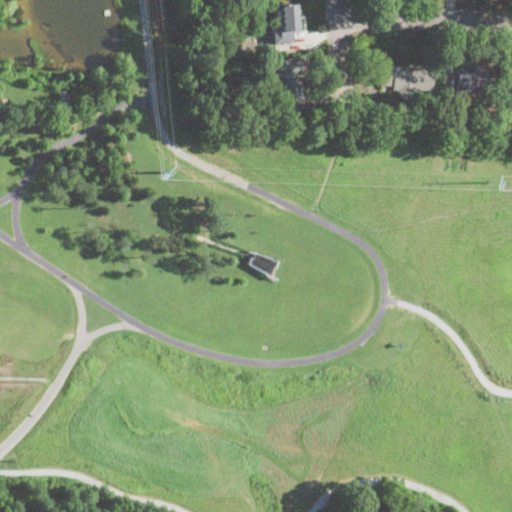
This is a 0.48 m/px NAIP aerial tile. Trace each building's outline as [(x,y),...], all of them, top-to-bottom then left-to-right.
[(291,43),(272,45),(271,34),(281,33),(278,6),(297,4),(300,31),(290,32),(291,43)] [(235,54),(221,55),(220,42),(234,42),(235,54)] [(300,58),(305,108),(283,110),(280,77),(273,78),(271,61),(300,58)] [(433,66),(432,91),(392,90),(392,86),(379,86),(379,65),(433,66)] [(480,66),(480,70),(492,70),(491,92),(456,90),(457,69),(461,69),(461,65),(480,66)] [(495,120),(494,131),(485,130),(486,119),(495,120)] [(253,252),(275,260),(273,267),(272,266),(269,276),(246,263),(249,256),(251,257),(253,252)]
